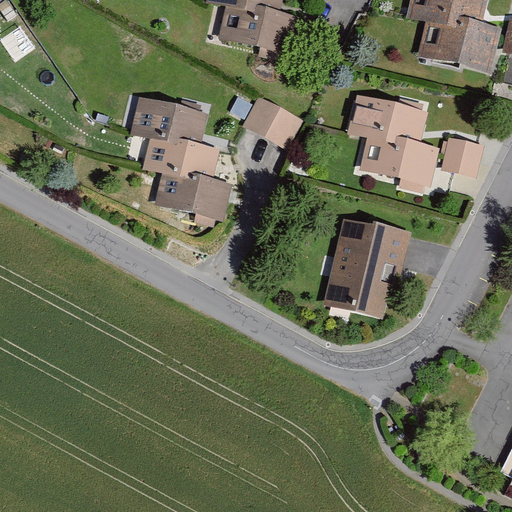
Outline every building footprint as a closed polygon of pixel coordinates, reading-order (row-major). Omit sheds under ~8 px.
[(283,0),(206,0),(205,7),(226,13),(256,19),(257,13),(279,18),(283,0)] [(489,0),(412,0),(408,22),(424,26),(458,34),(460,24),(483,29),(489,0)] [(279,18),(257,13),(256,19),(226,13),(220,40),(290,56),(298,22),(279,18)] [(511,23),(510,23),(503,56),(511,57),(511,23)] [(490,81),(501,33),(483,29),(460,24),(458,34),(424,26),(415,64),(490,81)] [(212,115),(139,97),(128,139),(149,142),(176,149),(177,145),(203,151),(212,115)] [(429,116),(356,98),(346,140),(365,144),(396,152),(398,145),(421,151),(429,116)] [(258,100),(242,130),(287,154),(304,124),(258,100)] [(149,142),(142,173),(162,178),(187,183),(188,180),(191,167),(214,172),(218,154),(203,151),(177,145),(176,149),(149,142)] [(483,150),(448,143),(442,175),(477,182),(483,150)] [(426,201),(438,155),(421,151),(398,145),(396,152),(365,144),(355,183),(426,201)] [(162,178),(156,207),(222,222),(229,189),(188,180),(187,183),(162,178)] [(405,232),(342,218),(322,301),(386,315),(405,232)]
